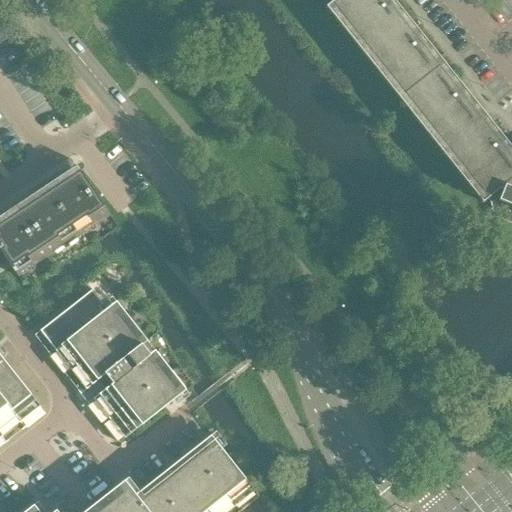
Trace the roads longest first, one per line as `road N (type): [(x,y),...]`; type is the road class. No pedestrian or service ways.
road 1 (tertiary): [(443,511),(404,479),(335,361),(258,278)]
road 2 (tertiary): [(258,278),(337,437),(388,511)]
road 3 (tertiary): [(258,278),(118,106)]
road 4 (residential): [(188,409),(114,467),(69,411)]
road 5 (tertiary): [(118,106),(29,0)]
